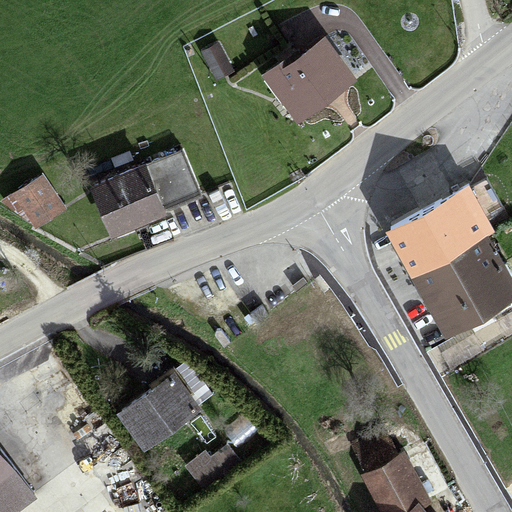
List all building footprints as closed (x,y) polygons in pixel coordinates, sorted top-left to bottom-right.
[(322,32),(261,71),(293,120),(354,81),(322,32)] [(139,155),(83,178),(107,237),(163,214),(139,155)] [(45,175),(13,198),(34,228),(67,204),(45,175)] [(511,276),(465,186),(390,226),(447,335),(511,301),(511,276)] [(200,410),(173,372),(118,412),(145,450),(200,410)] [(0,446),(0,511),(10,511),(35,494),(0,446)] [(404,453),(363,473),(382,511),(405,511),(428,501),(404,453)]
